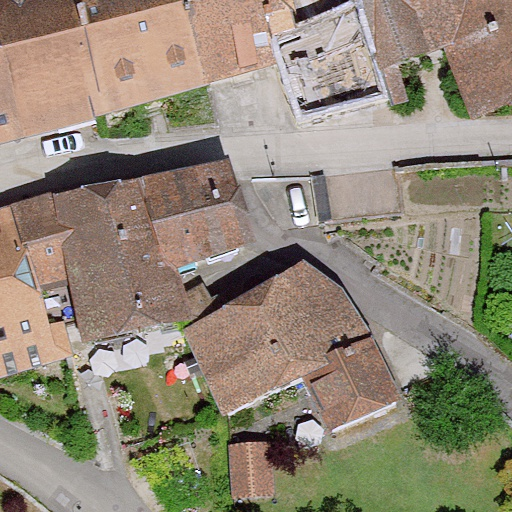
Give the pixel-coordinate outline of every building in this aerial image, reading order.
[(216,83),(190,0),(0,0),(0,70),(21,143),(216,83)] [(312,43),(300,0),(190,0),(216,83),(282,64),(278,53),(312,43)] [(372,0),(300,0),(312,43),(278,53),(282,64),(304,125),(402,99),(393,63),(372,0)] [(511,101),(511,0),(372,0),(393,63),(444,47),(467,115),(511,101)] [(0,70),(0,148),(21,143),(0,70)] [(250,249),(232,184),(150,196),(170,270),(250,249)] [(170,270),(150,196),(68,218),(64,205),(15,218),(35,292),(70,283),(88,349),(184,323),(170,270)] [(35,292),(15,218),(0,221),(0,375),(53,362),(35,292)] [(354,310),(290,273),(184,333),(223,419),(306,381),(330,435),(399,402),(354,310)] [(272,434),(229,438),(234,495),(276,491),(272,434)]
